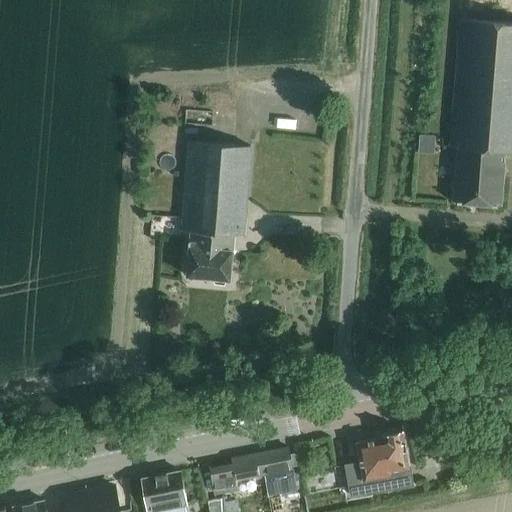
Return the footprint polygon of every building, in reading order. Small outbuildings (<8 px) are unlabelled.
[(511,23),(460,19),(449,147),(458,148),(453,201),(502,205),(506,152),(511,152),(511,23)] [(192,230),(188,275),(213,277),(216,282),(225,283),(229,278),(230,279),(234,234),(244,234),(251,146),(189,141),(182,229),(192,230)] [(413,485),(410,469),(404,430),(401,431),(397,428),(390,429),(387,433),(384,434),(384,438),(357,442),(361,462),(346,465),(351,495),(368,492),(366,480),(383,477),(385,490),(413,485)] [(259,453),(264,476),(268,493),(298,487),(294,467),(299,466),(297,454),(290,455),(289,447),(259,453)] [(237,481),(264,476),(259,453),(232,458),(233,464),(210,468),(216,494),(239,489),(237,481)] [(142,479),(149,511),(186,511),(185,505),(187,504),(180,471),(142,479)] [(120,511),(115,485),(87,491),(87,494),(81,495),(65,498),(68,511),(120,511)] [(208,501),(210,511),(226,511),(224,498),(208,501)] [(13,506),(14,511),(46,511),(44,500),(13,506)]
